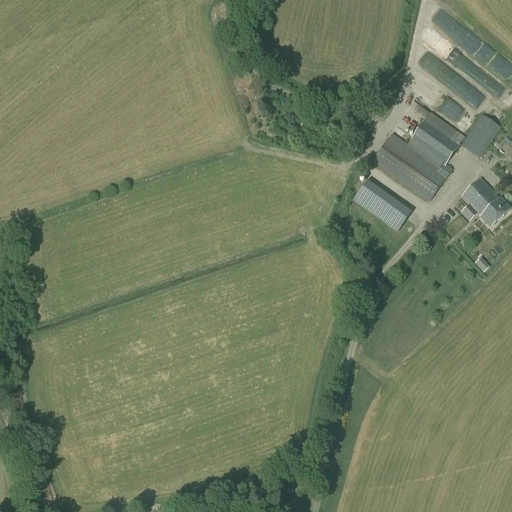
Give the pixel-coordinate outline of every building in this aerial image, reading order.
[(457,35),(480,56),(487,48),(464,27),(457,35)] [(486,60),(494,64),(500,54),(492,50),(486,60)] [(422,109),(419,113),(427,119),(430,115),(422,109)] [(453,172),(446,167),(461,146),(460,145),(465,138),(457,132),(455,134),(430,116),(408,146),(392,135),(389,139),(373,163),(430,204),(453,172)] [(480,160),(500,128),(482,116),(461,148),(480,160)] [(462,198),(471,207),(463,215),(471,223),(479,216),(481,218),(480,219),(491,230),(511,210),(501,199),(500,200),(481,180),(462,198)] [(400,205),(385,225),(397,233),(411,212),(400,205)]
